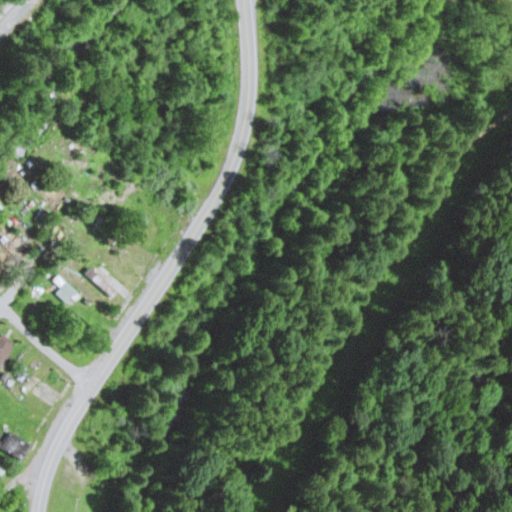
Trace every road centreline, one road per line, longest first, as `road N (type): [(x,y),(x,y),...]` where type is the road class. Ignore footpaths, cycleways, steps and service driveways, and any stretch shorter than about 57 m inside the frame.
road 1 (secondary): [(40,511),(62,433),(226,184),(249,101),(246,0)]
road 2 (residential): [(91,387),(0,308)]
